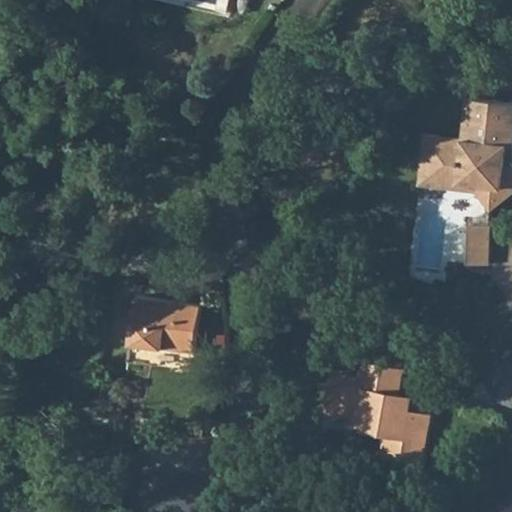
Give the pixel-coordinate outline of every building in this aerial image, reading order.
[(425,137),(420,180),(471,186),(476,193),(490,210),(511,191),(511,165),(507,159),(507,147),(511,147),(511,104),(467,99),(463,141),(425,137)] [(420,180),(420,187),(476,193),(471,186),(420,180)] [(469,230),(467,268),(488,269),(489,231),(469,230)] [(139,300),(134,345),(197,352),(201,308),(139,300)] [(402,371),(366,364),(363,379),(336,374),(329,410),(360,416),(357,429),(389,434),(384,459),(421,466),(430,417),(409,413),(395,410),(398,396),(402,371)] [(411,398),(398,396),(395,410),(409,413),(411,398)]
